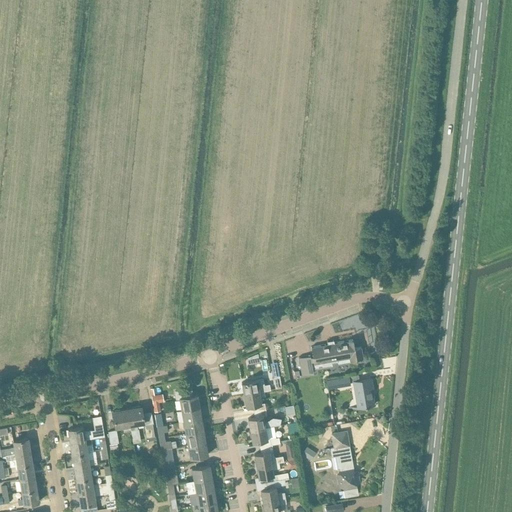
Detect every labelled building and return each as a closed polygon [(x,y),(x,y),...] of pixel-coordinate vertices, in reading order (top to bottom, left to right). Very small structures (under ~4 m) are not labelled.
[(301,375),(313,373),(312,369),(332,365),(331,363),(337,362),(337,360),(349,358),(349,362),(357,361),(356,358),(363,357),(361,347),(354,348),(352,339),(334,343),(333,340),(326,341),(327,344),(310,347),(312,355),(310,356),(310,355),(298,357),(301,375)] [(279,375),(273,376),(275,389),(282,388),(279,376),(279,375)] [(349,376),(326,380),(327,389),(350,385),(349,376)] [(350,408),(351,409),(374,405),(371,392),(373,392),(370,379),(352,382),(356,406),(350,408)] [(241,383),(244,395),(263,391),(263,386),(258,387),(257,380),(241,383)] [(181,410),(199,407),(197,394),(192,395),(191,388),(175,391),(176,399),(179,398),(181,410)] [(260,397),(264,396),(263,391),(244,395),(246,406),(253,405),(253,411),(265,409),(266,409),(265,403),(261,404),(260,397)] [(164,401),(162,394),(151,396),(154,412),(160,411),(158,402),(164,401)] [(127,409),(130,430),(137,429),(137,424),(144,423),(141,406),(127,409)] [(199,407),(181,410),(183,422),(201,419),(199,407)] [(123,426),(123,431),(130,430),(127,409),(112,411),(115,428),(123,426)] [(250,430),(265,427),(280,425),(281,418),(273,416),(264,422),(263,415),(267,415),(266,409),(265,409),(253,411),(254,417),(248,418),(250,430)] [(161,414),(155,415),(157,427),(163,425),(161,414)] [(68,429),(70,442),(85,440),(91,439),(99,437),(104,437),(101,416),(92,418),(94,430),(84,432),(83,427),(68,429)] [(201,419),(183,422),(185,434),(204,430),(201,419)] [(296,422),(287,423),(288,433),(298,431),(296,422)] [(148,437),(148,441),(156,440),(155,436),(154,436),(152,423),(144,425),(146,438),(148,437)] [(157,427),(159,438),(165,437),(164,432),(168,431),(167,425),(163,426),(163,425),(157,427)] [(260,447),(272,445),(279,443),(278,437),(267,439),(265,427),(250,430),(252,442),(259,441),(260,447)] [(118,443),(116,430),(108,431),(110,444),(118,443)] [(204,430),(185,434),(187,445),(206,442),(204,430)] [(343,487),(345,497),(357,495),(356,484),(360,484),(358,471),(353,472),(346,431),(331,434),(334,448),(330,449),(332,457),(337,456),(340,474),(336,474),(338,488),(343,487)] [(159,438),(161,450),(172,448),(172,447),(176,446),(175,439),(170,440),(166,441),(165,437),(159,438)] [(0,456),(5,456),(30,451),(28,438),(13,441),(14,447),(0,449),(0,447),(0,456)] [(85,440),(70,442),(72,455),(87,452),(93,451),(92,445),(91,439),(85,440)] [(291,441),(285,443),(288,460),(294,459),(291,441)] [(206,442),(187,445),(190,457),(208,454),(206,442)] [(254,454),(256,466),(278,462),(283,461),(282,456),(275,457),(273,455),(272,445),(260,447),(261,453),(254,454)] [(305,456),(310,449),(306,446),(301,454),(305,456)] [(172,448),(161,450),(164,468),(175,466),(172,448)] [(17,466),(32,464),(30,451),(5,456),(6,460),(9,460),(10,467),(17,466)] [(72,455),(74,468),(89,465),(96,463),(95,458),(88,459),(87,452),(72,455)] [(255,484),(284,479),(288,479),(287,472),(274,475),(273,469),(279,468),(278,462),(256,466),(258,477),(254,478),(255,484)] [(32,464),(17,466),(19,479),(35,476),(32,464)] [(89,465),(74,468),(76,480),(91,478),(89,465)] [(194,481),(212,477),(210,465),(192,468),(194,481)] [(164,468),(167,485),(178,484),(177,475),(175,466),(164,468)] [(0,469),(0,478),(5,478),(5,477),(8,476),(7,468),(3,468),(4,469),(0,469)] [(76,480),(78,493),(113,487),(111,474),(105,475),(106,482),(98,484),(93,485),(91,478),(76,480)] [(19,479),(21,491),(37,489),(35,476),(19,479)] [(212,477),(194,481),(196,493),(214,489),(212,477)] [(260,490),(262,501),(285,498),(284,492),(277,493),(276,487),(279,485),(285,485),(284,479),(255,484),(256,490),(260,490)] [(167,485),(169,497),(175,496),(175,492),(179,491),(178,484),(167,485)] [(104,501),(105,508),(116,506),(113,487),(78,493),(80,506),(96,503),(94,496),(103,494),(105,501),(104,501)] [(18,499),(19,504),(23,504),(39,502),(37,489),(21,491),(22,499),(18,499)] [(214,489),(196,493),(198,504),(216,501),(214,489)] [(175,496),(169,497),(171,509),(177,508),(175,496)] [(283,511),(283,510),(280,510),(279,504),(286,503),(285,498),(262,501),(264,511),(283,511)] [(218,511),(216,501),(198,504),(199,511),(218,511)] [(326,511),(331,511),(342,510),(341,502),(326,505),(326,511)]
